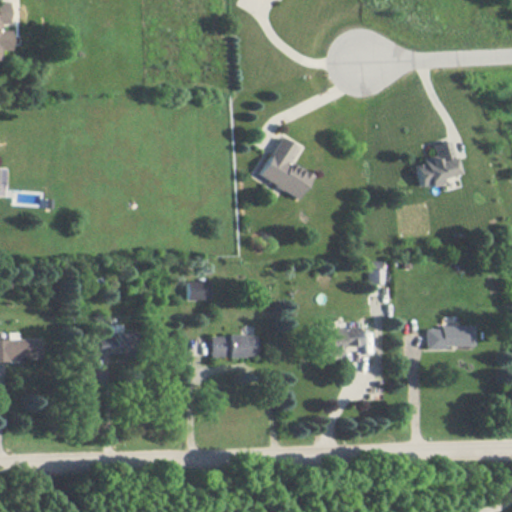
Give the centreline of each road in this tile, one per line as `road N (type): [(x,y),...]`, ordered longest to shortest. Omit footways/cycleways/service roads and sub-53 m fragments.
road 1 (residential): [(0,464),(511,449)]
road 2 (residential): [(511,53),(361,60)]
